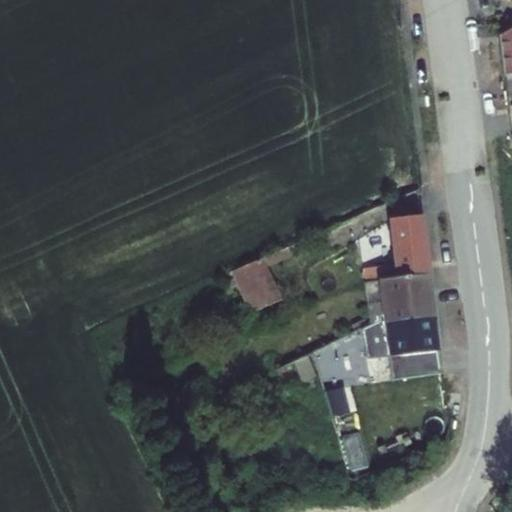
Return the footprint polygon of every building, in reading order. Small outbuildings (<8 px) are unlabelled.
[(511,26),(498,35),(506,93),(511,92),(511,26)] [(381,259),(383,273),(431,267),(426,212),(394,216),(399,256),(381,259)] [(234,266),(251,304),(279,292),(264,255),(234,266)] [(370,296),(372,309),(434,302),(431,267),(383,273),(386,294),(370,296)] [(369,275),(370,296),(386,294),(383,273),(369,275)] [(435,310),(434,302),(372,309),(372,315),(361,321),(366,352),(389,348),(391,371),(441,366),(435,310)] [(275,369),(284,389),(318,374),(308,353),(275,369)]
